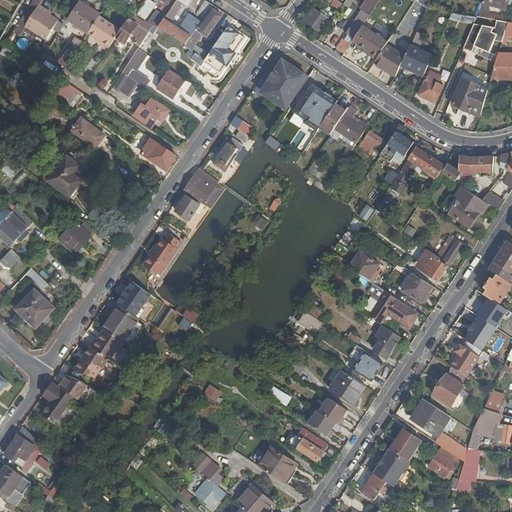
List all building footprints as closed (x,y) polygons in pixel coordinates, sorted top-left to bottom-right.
[(154,5),(147,0),(137,13),(145,18),(154,5)] [(326,0),(340,10),(343,6),(343,5),(336,0),(335,1),(333,0),(326,0)] [(356,0),(346,0),(343,5),(343,6),(349,10),(356,0)] [(413,0),(413,1),(426,10),(429,0),(413,0)] [(484,0),(483,4),(491,6),(490,9),(495,10),(496,8),(506,11),(508,5),(510,6),(511,0),(484,0)] [(204,1),(197,11),(204,17),(212,6),(204,1)] [(99,15),(81,3),(69,21),(87,33),(99,15)] [(36,9),(30,5),(19,22),(47,40),(59,22),(50,16),(51,13),(39,5),(36,9)] [(199,29),(197,28),(188,39),(192,42),(194,40),(196,42),(201,35),(206,38),(221,17),(213,11),(199,29)] [(164,19),(155,12),(147,23),(152,26),(157,29),(158,28),(163,19),(164,19)] [(320,31),(327,21),(315,12),(307,23),(320,31)] [(369,17),(362,12),(346,35),(353,40),(369,17)] [(172,14),(167,22),(178,29),(184,22),(172,14)] [(477,19),(452,14),(448,22),(473,26),(477,19)] [(163,19),(158,28),(184,45),(188,39),(197,28),(199,24),(188,16),(184,22),(178,29),(167,22),(163,19)] [(228,16),(222,25),(227,29),(228,27),(234,20),(228,16)] [(103,43),(100,47),(107,52),(120,31),(99,18),(89,34),(103,43)] [(137,36),(134,40),(141,44),(152,26),(147,23),(143,20),(141,24),(131,18),(119,35),(127,40),(132,33),(137,36)] [(409,35),(413,21),(402,18),(399,32),(409,35)] [(511,24),(509,24),(503,45),(507,46),(509,35),(511,35),(511,24)] [(228,27),(227,29),(205,60),(223,71),(245,39),(228,27)] [(368,31),(363,27),(352,44),(356,47),(368,31)] [(387,44),(368,31),(356,47),(363,52),(362,54),(375,63),(387,44)] [(416,34),(405,59),(401,67),(423,78),(433,57),(420,50),(424,38),(416,34)] [(345,37),(340,45),(347,50),(352,41),(345,37)] [(188,39),(184,45),(191,50),(195,44),(192,42),(188,39)] [(81,43),(75,40),(72,44),(78,48),(81,43)] [(63,58),(69,61),(76,51),(70,47),(63,58)] [(387,47),(375,64),(396,78),(399,70),(401,67),(405,59),(387,47)] [(0,54),(0,66),(4,69),(13,53),(4,48),(0,54)] [(137,50),(122,73),(138,84),(146,89),(150,82),(132,70),(142,54),(137,50)] [(511,54),(500,55),(496,67),(492,81),(511,81),(511,54)] [(85,70),(90,73),(97,61),(92,58),(85,70)] [(203,62),(221,74),(223,71),(205,60),(203,62)] [(401,67),(399,70),(422,81),(423,78),(401,67)] [(461,71),(455,68),(451,78),(451,79),(457,81),(461,71)] [(300,79),(286,70),(272,90),(287,100),(300,79)] [(113,87),(129,98),(138,84),(122,73),(113,87)] [(158,81),(161,84),(157,90),(173,100),(184,83),(168,73),(165,77),(162,75),(158,81)] [(435,104),(433,103),(428,115),(434,119),(451,79),(451,78),(446,76),(441,86),(443,87),(444,87),(440,96),(436,105),(435,104)] [(429,80),(421,97),(433,103),(435,104),(436,105),(440,96),(444,87),(443,87),(441,86),(429,80)] [(488,91),(463,80),(453,103),(481,116),(488,91)] [(80,93),(64,83),(54,97),(62,103),(68,107),(76,95),(82,99),(84,96),(80,93)] [(330,102),(310,88),(298,106),(318,120),(330,102)] [(54,97),(40,115),(48,121),(62,103),(54,97)] [(86,101),(82,99),(77,106),(81,108),(86,101)] [(147,105),(142,102),(134,114),(133,116),(152,128),(153,126),(159,117),(163,120),(168,112),(150,100),(147,105)] [(346,114),(336,107),(319,132),(329,138),(335,130),(345,115),(346,114)] [(346,114),(345,115),(353,119),(355,116),(348,111),(346,114)] [(103,136),(82,121),(83,119),(78,115),(67,129),(93,149),(103,136)] [(353,119),(345,115),(335,130),(356,143),(367,127),(357,121),(355,125),(354,124),(351,122),(353,119)] [(251,129),(241,121),(236,129),(241,133),(245,136),(251,129)] [(395,134),(386,128),(379,138),(387,144),(388,145),(395,134)] [(388,145),(380,157),(392,164),(399,153),(405,157),(414,144),(397,132),(395,134),(388,145)] [(241,133),(237,139),(245,145),(249,139),(246,137),(245,136),(241,133)] [(378,147),(383,150),(387,144),(379,138),(371,133),(360,148),(372,156),(378,147)] [(216,164),(227,172),(242,149),(243,147),(233,139),(216,164)] [(153,141),(143,154),(171,174),(182,160),(153,141)] [(410,163),(394,187),(375,215),(381,219),(397,193),(402,196),(411,183),(408,181),(417,167),(437,180),(441,174),(445,167),(417,148),(408,162),(410,163)] [(298,149),(285,167),(291,172),(304,153),(298,149)] [(69,153),(47,181),(68,197),(81,180),(77,177),(86,166),(69,153)] [(502,164),(507,166),(505,170),(505,171),(511,175),(511,176),(508,182),(511,184),(511,153),(511,156),(511,157),(510,158),(509,154),(501,156),(502,164)] [(470,174),(493,174),(495,157),(476,158),(467,158),(461,157),(459,171),(449,165),(443,174),(456,182),(462,173),(470,174)] [(10,159),(5,165),(13,173),(20,166),(11,158),(10,159)] [(307,174),(318,181),(319,180),(323,174),(318,171),(321,167),(314,163),(308,172),(307,174)] [(0,171),(9,180),(15,174),(13,173),(5,165),(0,169),(0,171)] [(177,212),(189,221),(195,213),(200,205),(194,201),(196,199),(202,203),(205,205),(217,186),(220,182),(219,182),(200,168),(196,174),(196,175),(183,195),(187,198),(177,212)] [(399,176),(392,172),(384,181),(392,186),(399,176)] [(464,183),(461,187),(461,188),(468,192),(471,187),(464,183)] [(330,185),(329,187),(326,191),(330,194),(333,190),(334,189),(330,185)] [(218,194),(217,186),(205,205),(203,207),(204,208),(207,210),(218,194)] [(481,212),(482,213),(488,205),(487,204),(482,201),(468,192),(461,188),(456,196),(461,199),(450,215),(470,228),(481,212)] [(276,197),(271,208),(278,212),(284,201),(276,197)] [(503,205),(492,197),(487,204),(488,205),(499,212),(503,205)] [(202,203),(200,205),(195,213),(198,215),(203,207),(205,205),(202,203)] [(360,216),(368,222),(377,209),(368,204),(360,216)] [(0,222),(1,223),(13,213),(8,207),(0,213),(0,222)] [(78,219),(75,222),(91,237),(93,234),(78,219)] [(59,239),(75,254),(91,237),(75,222),(73,220),(68,226),(70,228),(59,239)] [(416,232),(408,227),(403,234),(411,239),(416,232)] [(180,244),(167,235),(143,267),(158,277),(180,244)] [(451,265),(464,247),(452,239),(439,257),(451,265)] [(511,245),(508,242),(502,251),(494,264),(511,276),(511,245)] [(0,269),(2,268),(9,268),(19,257),(11,249),(10,249),(0,260),(0,288),(3,285),(0,282),(0,269)] [(448,267),(438,261),(439,259),(429,252),(420,266),(430,273),(429,276),(438,282),(448,267)] [(380,265),(361,253),(350,269),(369,282),(374,274),(380,265)] [(511,276),(494,264),(490,271),(498,277),(511,285),(511,276)] [(43,289),(47,290),(50,286),(32,268),(27,273),(43,289)] [(377,276),(374,274),(369,282),(372,284),(377,276)] [(403,291),(422,303),(428,294),(432,287),(414,275),(403,291)] [(486,289),(489,291),(485,297),(498,305),(511,285),(498,277),(494,283),(491,281),(486,289)] [(436,290),(432,287),(428,294),(431,296),(436,290)] [(128,289),(117,304),(119,306),(136,317),(147,302),(128,289)] [(53,308),(34,290),(15,309),(35,328),(53,308)] [(420,315),(386,293),(369,318),(382,326),(388,317),(409,331),(420,315)] [(367,309),(373,312),(378,299),(371,297),(367,309)] [(322,312),(312,305),(307,313),(315,318),(317,319),(322,312)] [(136,317),(119,306),(103,329),(107,332),(123,342),(124,342),(140,320),(136,317)] [(195,322),(201,314),(191,307),(185,315),(195,322)] [(315,318),(307,313),(290,338),(297,343),(315,318)] [(482,315),(466,337),(486,350),(501,328),(482,315)] [(374,351),(387,359),(401,339),(384,327),(376,338),(381,342),(374,351)] [(123,342),(107,332),(95,349),(109,358),(110,360),(123,342)] [(352,333),(348,339),(358,346),(362,340),(352,333)] [(453,354),(457,356),(449,367),(466,378),(483,353),(466,342),(463,347),(460,345),(453,354)] [(95,349),(91,347),(75,369),(95,378),(109,358),(95,349)] [(383,365),(366,353),(354,370),(361,375),(372,382),(383,365)] [(308,363),(296,356),(286,371),(298,379),(308,363)] [(452,370),(432,397),(449,409),(468,382),(452,370)] [(331,392),(354,407),(367,388),(344,373),(331,392)] [(88,385),(67,375),(59,386),(65,390),(75,397),(76,398),(78,399),(88,385)] [(44,415),(58,424),(76,398),(75,397),(65,390),(65,391),(54,384),(45,397),(53,403),(44,415)] [(218,401),(224,392),(211,384),(205,393),(218,401)] [(275,386),(269,395),(289,406),(294,397),(275,386)] [(492,393),(491,395),(489,397),(503,402),(505,398),(492,393)] [(503,402),(489,397),(483,411),(498,415),(499,415),(503,402)] [(347,411),(330,400),(321,414),(335,423),(338,425),(341,419),(347,411)] [(184,402),(177,413),(183,417),(190,406),(184,402)] [(418,413),(420,414),(414,422),(437,437),(450,419),(425,403),(421,410),(418,413)] [(421,410),(419,408),(411,420),(414,422),(420,414),(418,413),(421,410)] [(498,415),(483,411),(472,433),(468,447),(466,451),(473,452),(476,452),(482,435),(493,439),(493,443),(509,445),(511,427),(499,426),(494,425),(498,415)] [(321,414),(319,413),(310,426),(327,436),(330,432),(335,423),(321,414)] [(152,429),(167,440),(178,426),(163,415),(152,429)] [(25,428),(6,455),(14,461),(18,455),(24,459),(26,456),(29,458),(35,450),(40,443),(25,428)] [(329,445),(304,429),(293,446),(318,462),(329,445)] [(422,444),(405,432),(392,452),(409,463),(422,444)] [(449,441),(441,436),(435,445),(442,449),(447,452),(453,443),(466,452),(466,451),(468,447),(452,437),(449,441)] [(47,459),(59,470),(60,470),(65,475),(68,471),(57,460),(54,457),(40,443),(35,450),(45,461),(47,459)] [(453,443),(447,452),(459,460),(463,463),(466,452),(453,443)] [(272,449),(260,468),(284,484),(296,466),(272,449)] [(442,449),(438,454),(455,466),(459,460),(447,452),(442,449)] [(390,450),(373,475),(375,476),(387,484),(392,488),(409,463),(392,452),(390,450)] [(466,452),(463,463),(458,481),(458,482),(469,483),(473,452),(466,451),(466,452)] [(453,473),(451,472),(455,466),(438,454),(428,468),(445,480),(447,477),(449,478),(453,473)] [(24,459),(18,455),(14,461),(20,465),(24,459)] [(210,462),(205,458),(196,468),(203,474),(210,462)] [(222,472),(210,462),(203,474),(205,476),(208,479),(218,488),(224,481),(218,476),(222,472)] [(0,478),(0,497),(9,504),(14,508),(31,483),(8,467),(0,478)] [(68,471),(65,475),(50,497),(53,498),(57,502),(60,498),(74,477),(68,471)] [(386,490),(384,489),(387,484),(375,476),(370,483),(373,486),(366,496),(374,502),(380,494),(382,496),(386,490)] [(215,496),(221,501),(227,495),(218,488),(208,479),(196,493),(208,504),(215,496)] [(458,481),(452,479),(449,490),(455,493),(456,489),(458,482),(458,481)] [(469,483),(458,482),(456,489),(469,490),(470,484),(469,483)] [(238,503),(248,511),(267,511),(265,510),(272,503),(252,486),(238,503)] [(214,509),(221,501),(215,496),(208,504),(214,509)] [(53,498),(47,506),(52,510),(56,503),(57,502),(53,498)] [(56,503),(61,508),(66,503),(60,498),(57,502),(56,503)] [(270,511),(276,506),(272,503),(265,510),(267,511),(270,511)]
